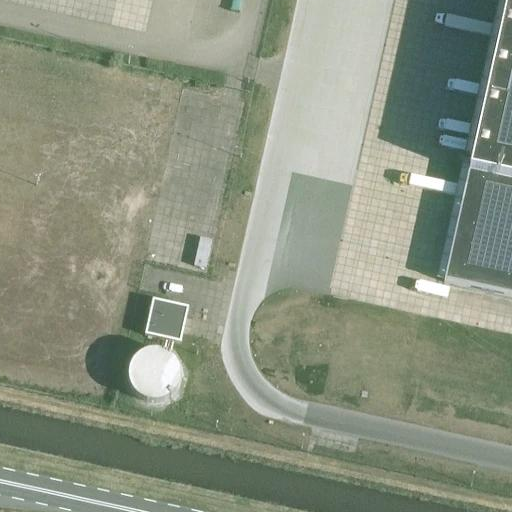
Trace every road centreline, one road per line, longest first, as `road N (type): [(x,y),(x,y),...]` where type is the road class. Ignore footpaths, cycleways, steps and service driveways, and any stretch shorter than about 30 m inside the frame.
road 1 (unclassified): [(313,0),(240,310),(238,358),(259,394),(303,414),(511,460)]
road 2 (primary): [(144,511),(0,479)]
